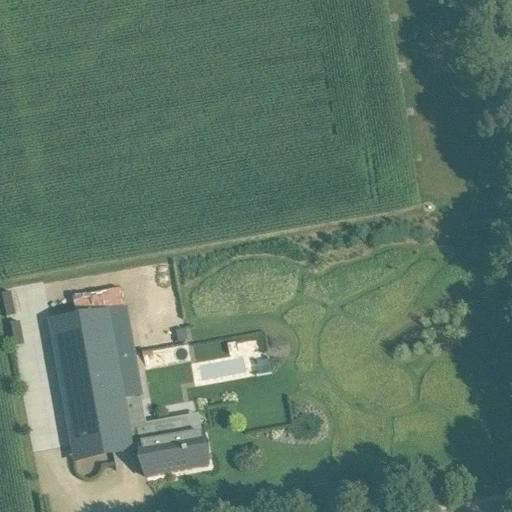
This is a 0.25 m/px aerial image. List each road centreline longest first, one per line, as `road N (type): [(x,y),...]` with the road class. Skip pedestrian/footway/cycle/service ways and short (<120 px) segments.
road 1 (track): [(457,0),(511,297)]
road 2 (track): [(34,292),(0,107)]
